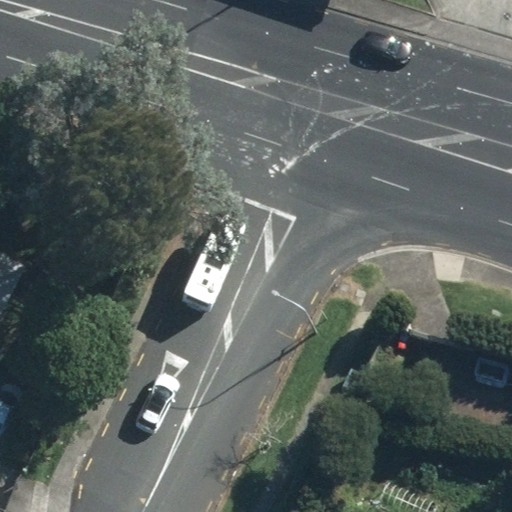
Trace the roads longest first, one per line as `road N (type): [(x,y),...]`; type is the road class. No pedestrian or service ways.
road 1 (secondary): [(341,107),(141,511)]
road 2 (primary): [(341,107),(0,3)]
road 3 (primary): [(511,163),(341,107)]
